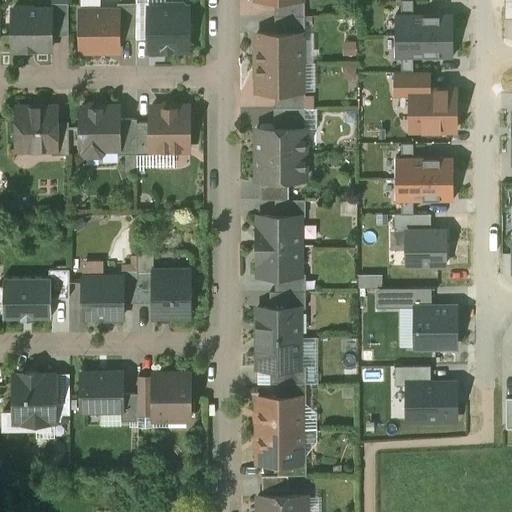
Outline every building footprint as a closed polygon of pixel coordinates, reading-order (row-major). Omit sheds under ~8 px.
[(149,38),(149,6),(165,6),(165,2),(165,0),(136,0),(137,3),(137,38),(149,38)] [(274,0),(275,16),(305,16),(304,0),(274,0)] [(412,0),(400,0),(401,12),(413,12),(412,0)] [(165,2),(165,6),(149,6),(149,38),(149,50),(189,50),(189,33),(190,33),(191,32),(191,30),(192,28),(191,26),(191,25),(190,23),(189,23),(189,6),(183,6),(183,2),(165,2)] [(68,3),(52,3),(52,6),(49,9),(51,9),(51,35),(69,35),(68,3)] [(137,3),(117,3),(117,10),(119,10),(119,39),(137,38),(137,3)] [(35,9),(32,6),(19,6),(16,9),(12,9),(13,51),(36,51),(36,49),(51,49),(51,35),(51,9),(49,9),(35,9)] [(117,10),(81,10),(81,50),(119,51),(119,39),(119,10),(117,10)] [(401,12),(395,12),(395,35),(453,35),(453,12),(413,12),(401,12)] [(305,16),(275,16),(275,33),(302,33),(302,34),(305,34),(305,16)] [(275,33),(257,33),(257,62),(302,62),(302,34),(302,33),(275,33)] [(395,35),(395,57),(401,57),(413,57),(453,57),(453,35),(395,35)] [(401,57),(401,71),(413,71),(413,57),(401,57)] [(302,62),(257,62),(257,91),(275,91),(302,91),(302,90),(302,62)] [(429,89),(429,71),(413,71),(401,71),(396,71),(396,93),(411,93),(411,89),(429,89)] [(411,130),(455,130),(455,89),(429,89),(411,89),(411,93),(411,130)] [(302,91),(275,91),(275,108),(305,108),(305,90),(302,90),(302,91)] [(119,106),(81,107),(81,149),(83,149),(83,151),(87,154),(99,154),(103,150),(103,148),(118,148),(119,148),(119,118),(119,106)] [(189,106),(151,106),(151,122),(151,150),(153,149),(174,149),(189,149),(189,106)] [(57,107),(17,107),(17,149),(52,149),(57,149),(57,127),(57,107)] [(275,108),(274,108),(274,128),(305,128),(305,108),(275,108)] [(137,119),(119,118),(119,148),(118,148),(118,154),(137,154),(137,122),(137,119)] [(151,122),(137,122),(137,154),(153,154),(153,149),(151,150),(151,122)] [(69,127),(57,127),(57,149),(52,149),(52,155),(69,155),(69,127)] [(305,128),(274,128),(257,128),(257,154),(305,153),(305,128)] [(413,142),(401,142),(401,155),(413,155),(413,142)] [(174,149),(153,149),(153,154),(137,154),(137,172),(144,172),(144,167),(173,167),(174,149)] [(305,153),(257,154),(257,180),(305,179),(305,153)] [(401,155),(395,155),(395,178),(453,178),(453,155),(413,155),(401,155)] [(395,178),(395,200),(401,200),(414,200),(453,200),(453,178),(395,178)] [(288,185),(261,185),(261,200),(275,200),(288,200),(288,185)] [(288,200),(275,200),(275,215),(299,215),(299,217),(305,216),(305,200),(288,200)] [(401,200),(401,214),(414,214),(414,200),(401,200)] [(406,230),(431,230),(431,213),(414,214),(401,214),(395,214),(395,230),(404,230),(406,230)] [(275,215),(259,216),(259,229),(258,229),(258,246),(299,245),(299,217),(299,215),(275,215)] [(404,230),(395,230),(390,230),(390,250),(405,250),(404,230)] [(406,265),(446,265),(446,230),(431,230),(406,230),(406,265)] [(299,245),(258,246),(258,263),(259,263),(259,276),(270,276),(275,276),(299,275),(299,274),(299,245)] [(70,269),(49,269),(49,277),(52,277),(52,297),(70,297),(70,269)] [(138,302),(138,270),(122,270),(122,276),(123,276),(123,302),(138,302)] [(154,270),(138,270),(138,302),(154,303),(154,270)] [(190,270),(154,270),(154,303),(154,316),(190,316),(190,270)] [(299,275),(275,276),(275,291),(306,291),(305,274),(299,274),(299,275)] [(122,276),(83,276),(84,317),(123,317),(123,302),(123,276),(122,276)] [(49,277),(3,277),(4,285),(0,285),(0,308),(4,309),(4,317),(21,317),(21,319),(34,319),(34,317),(52,317),(52,297),(52,277),(49,277)] [(410,287),(390,288),(390,307),(410,306),(410,287)] [(275,291),(270,291),(270,307),(300,307),(300,308),(306,308),(306,291),(275,291)] [(456,346),(456,306),(420,306),(416,306),(416,346),(456,346)] [(270,307),(257,307),(258,337),(300,337),(300,308),(300,307),(270,307)] [(300,337),(258,337),(258,367),(270,367),(300,367),(300,366),(300,337)] [(318,337),(300,337),(300,366),(306,366),(306,383),(318,383),(318,337)] [(431,365),(395,365),(395,384),(408,384),(408,383),(431,383),(431,365)] [(300,367),(270,367),(270,383),(278,383),(306,383),(306,366),(300,366),(300,367)] [(70,421),(70,372),(55,373),(55,421),(70,421)] [(122,372),(82,373),(82,409),(121,409),(122,409),(122,393),(122,372)] [(190,372),(154,373),(154,377),(154,409),(154,419),(169,419),(169,426),(186,425),(186,418),(190,418),(190,372)] [(55,373),(15,373),(15,410),(15,421),(36,421),(55,421),(55,373)] [(154,409),(154,377),(138,377),(138,393),(138,412),(151,412),(154,409)] [(456,418),(456,382),(431,383),(408,383),(408,384),(408,418),(456,418)] [(306,383),(278,383),(278,396),(301,396),(301,403),(306,403),(306,383)] [(138,393),(122,393),(122,409),(121,409),(121,420),(138,420),(138,412),(138,393)] [(278,396),(258,396),(258,429),(301,429),(301,403),(301,396),(278,396)] [(318,443),(318,406),(306,406),(306,443),(318,443)] [(15,410),(3,411),(3,429),(36,429),(36,421),(15,421),(15,410)] [(301,429),(258,429),(258,462),(278,462),(301,462),(301,454),(301,429)] [(301,462),(278,462),(278,475),(288,475),(306,475),(306,454),(301,454),(301,462)] [(278,475),(262,475),(262,489),(288,489),(288,475),(278,475)] [(306,511),(306,495),(258,495),(258,511),(306,511)]
